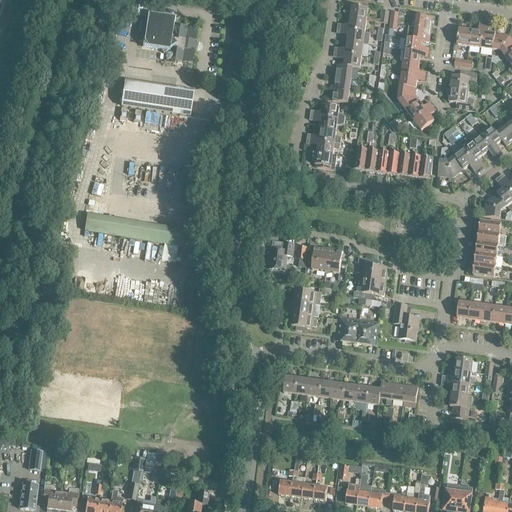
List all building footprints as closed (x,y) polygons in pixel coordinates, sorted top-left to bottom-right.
[(352,7),(351,19),(367,22),(368,9),(352,7)] [(177,48),(175,61),(192,64),(194,51),(197,52),(199,41),(196,41),(198,28),(180,25),(178,39),(172,39),(175,19),(148,15),(143,47),(160,50),(164,54),(173,47),(177,48)] [(417,16),(415,28),(431,30),(433,18),(417,16)] [(365,33),(367,22),(351,19),(350,26),(347,26),(346,31),(365,33)] [(430,43),(431,30),(415,28),(409,27),(407,39),(423,41),(423,42),(430,43)] [(469,48),(472,32),(459,30),(457,46),(469,48)] [(469,48),(481,49),(484,31),(479,30),(478,33),(472,32),(469,48)] [(363,45),(365,33),(346,31),(346,36),(348,36),(347,43),(363,45)] [(481,49),(493,51),(496,35),(488,34),(489,31),(484,31),(481,49)] [(493,51),(501,52),(510,37),(496,35),(493,51)] [(511,52),(511,39),(510,37),(501,52),(505,58),(509,55),(511,52)] [(400,50),(405,51),(424,53),(424,49),(422,48),(423,42),(423,41),(407,39),(406,40),(401,40),(400,50)] [(344,50),(343,55),(362,57),(363,45),(347,43),(346,50),(344,50)] [(405,51),(403,63),(419,65),(420,58),(423,59),(424,53),(405,51)] [(344,67),(353,68),(353,69),(360,69),(362,57),(343,55),(343,60),(345,60),(344,67)] [(403,63),(402,74),(420,77),(421,72),(418,72),(419,65),(403,63)] [(337,66),(335,78),(351,80),(353,69),(353,68),(344,67),(337,66)] [(463,79),(453,78),(451,91),(469,93),(470,86),(476,87),(477,75),(464,73),(463,79)] [(402,74),(400,87),(416,89),(417,82),(420,82),(420,77),(402,74)] [(335,78),(334,90),(350,92),(351,80),(335,78)] [(122,107),(189,117),(193,91),(126,81),(122,107)] [(407,112),(420,102),(415,97),(416,89),(400,87),(398,101),(407,112)] [(348,104),(350,92),(334,90),(332,102),(348,104)] [(468,100),(469,93),(451,91),(449,103),(460,105),(459,111),(472,113),(474,101),(468,100)] [(420,102),(407,112),(414,122),(433,108),(430,104),(424,108),(420,102)] [(320,113),(319,117),(345,121),(346,117),(343,117),(343,115),(339,115),(340,108),(324,106),(323,113),(320,113)] [(433,108),(414,122),(411,124),(414,128),(417,126),(422,132),(434,122),(430,116),(436,112),(433,108)] [(501,114),(497,110),(492,114),(496,118),(501,114)] [(341,126),(342,125),(345,125),(345,121),(319,117),(319,123),(321,123),(320,130),(336,132),(337,126),(341,126)] [(477,123),(474,119),(469,123),(472,127),(477,123)] [(399,133),(402,131),(395,121),(390,125),(396,133),(399,133)] [(454,127),(449,132),(452,136),(458,132),(454,127)] [(506,147),(511,143),(511,134),(506,127),(497,134),(497,135),(502,141),(502,142),(506,147)] [(497,146),(502,142),(502,141),(497,135),(497,134),(493,129),(483,136),(494,151),(498,148),(497,146)] [(335,144),(336,132),(320,130),(319,137),(317,136),(316,141),(335,144)] [(490,154),(494,151),(483,136),(473,143),(483,156),(489,152),(490,154)] [(469,147),(463,151),(475,166),(479,162),(478,160),(483,156),(473,143),(469,138),(465,141),(469,147)] [(318,147),(317,154),(333,156),(334,150),(340,151),(341,145),(335,144),(316,141),(315,146),(318,147)] [(355,171),(366,173),(369,152),(358,150),(355,171)] [(471,168),(475,166),(463,151),(454,158),(464,171),(470,166),(471,168)] [(380,153),(369,152),(366,173),(377,174),(380,153)] [(377,174),(387,176),(390,155),(380,153),(377,174)] [(335,172),(337,156),(333,156),(317,154),(315,166),(317,166),(317,169),(335,172)] [(387,176),(398,177),(401,156),(390,155),(387,176)] [(398,177),(409,178),(412,158),(401,156),(398,177)] [(422,159),(412,158),(409,178),(420,180),(422,159)] [(454,158),(448,162),(453,179),(464,171),(454,158)] [(434,161),(422,159),(420,180),(431,181),(434,161)] [(438,177),(453,179),(448,162),(440,161),(438,177)] [(503,190),(497,194),(507,207),(511,203),(511,193),(505,185),(501,188),(503,190)] [(497,194),(486,203),(501,212),(507,207),(497,194)] [(500,220),(501,212),(486,203),(484,218),(500,220)] [(183,248),(186,231),(88,215),(85,232),(183,248)] [(481,222),(479,232),(500,235),(502,225),(481,222)] [(499,246),(500,235),(479,232),(478,244),(499,246)] [(273,243),(272,250),(271,250),(269,270),(285,272),(287,256),(293,257),(294,245),(273,243)] [(478,244),(476,254),(497,257),(499,246),(478,244)] [(298,247),(296,260),(300,261),(307,262),(308,258),(308,255),(309,248),(298,247)] [(313,271),(326,273),(329,250),(315,248),(314,259),(308,258),(307,262),(305,277),(312,278),(313,271)] [(343,252),(329,250),(326,273),(339,275),(338,282),(344,283),(347,264),(341,263),(343,252)] [(476,254),(475,265),(496,268),(497,257),(476,254)] [(366,267),(364,280),(386,283),(388,269),(377,267),(378,262),(359,259),(358,266),(366,267)] [(494,279),(496,268),(475,265),(474,276),(494,279)] [(384,297),(386,283),(364,280),(362,294),(354,293),(354,299),(359,300),(363,300),(366,301),(371,302),(372,296),(384,297)] [(330,298),(332,290),(320,288),(319,294),(297,291),(296,303),(315,305),(315,306),(320,307),(322,296),(330,298)] [(65,293),(62,312),(72,313),(76,294),(65,293)] [(76,294),(72,313),(84,315),(87,296),(76,294)] [(87,296),(84,315),(95,317),(98,298),(87,296)] [(98,298),(95,317),(106,319),(109,300),(98,298)] [(109,300),(106,319),(117,321),(120,302),(109,300)] [(120,302),(117,321),(128,323),(130,304),(120,302)] [(314,318),(315,305),(296,303),(294,315),(314,318)] [(457,319),(470,321),(473,305),(459,303),(457,319)] [(130,304),(128,323),(139,324),(140,314),(141,306),(130,304)] [(411,307),(397,305),(394,325),(401,326),(399,338),(416,341),(418,328),(419,321),(409,319),(411,307)] [(484,306),(473,305),(470,321),(482,322),(484,306)] [(141,306),(140,314),(158,318),(160,309),(141,306)] [(482,322),(493,324),(495,308),(484,306),(482,322)] [(493,324),(505,325),(507,309),(495,308),(493,324)] [(140,314),(139,324),(157,327),(158,318),(140,314)] [(296,331),(307,332),(308,329),(312,330),(312,328),(316,328),(318,321),(313,320),(314,318),(294,315),(292,327),(296,328),(296,331)] [(340,321),(338,334),(337,342),(356,345),(359,322),(340,319),(340,321)] [(379,324),(359,322),(356,345),(376,347),(379,324)] [(48,338),(45,369),(56,371),(60,339),(48,338)] [(60,339),(56,371),(68,372),(72,341),(60,339)] [(72,341),(68,372),(80,374),(84,343),(72,341)] [(84,343),(80,374),(92,376),(96,345),(84,343)] [(96,345),(92,376),(104,377),(107,347),(96,345)] [(107,347),(104,377),(116,379),(119,348),(107,347)] [(119,348),(116,379),(128,380),(131,350),(119,348)] [(131,350),(128,380),(138,384),(140,374),(141,363),(143,352),(131,350)] [(143,352),(141,363),(165,366),(166,355),(143,352)] [(457,359),(455,371),(471,373),(473,361),(457,359)] [(141,363),(140,374),(163,376),(165,366),(141,363)] [(45,369),(41,393),(53,395),(56,371),(45,369)] [(56,371),(53,395),(65,396),(68,372),(56,371)] [(452,378),(451,383),(469,385),(475,386),(476,380),(470,379),(471,373),(455,371),(454,378),(452,378)] [(68,372),(65,396),(76,398),(80,374),(68,372)] [(80,374),(76,398),(88,400),(92,376),(80,374)] [(140,374),(138,384),(161,387),(163,376),(140,374)] [(92,376),(88,400),(100,401),(104,377),(92,376)] [(104,377),(100,401),(111,403),(116,379),(104,377)] [(284,393),(296,395),(298,379),(286,377),(284,393)] [(116,379),(111,403),(123,405),(128,380),(116,379)] [(311,381),(298,379),(296,395),(308,397),(311,381)] [(128,380),(123,405),(135,406),(136,395),(138,384),(128,380)] [(323,382),(311,381),(308,397),(320,398),(323,382)] [(320,398),(332,400),(334,384),(323,382),(320,398)] [(380,399),(392,401),(395,385),(382,383),(381,390),(382,390),(380,399)] [(453,388),(452,395),(468,397),(469,385),(451,383),(450,388),(453,388)] [(138,384),(136,395),(160,397),(161,387),(138,384)] [(346,386),(334,384),(332,400),(344,402),(346,386)] [(406,387),(395,385),(392,401),(404,403),(406,387)] [(344,402),(356,403),(358,387),(346,386),(344,402)] [(356,403),(368,405),(370,389),(358,387),(356,403)] [(418,388),(406,387),(404,403),(416,404),(418,388)] [(381,390),(370,389),(368,405),(380,407),(380,399),(382,390),(381,390)] [(136,395),(135,406),(158,408),(160,397),(136,395)] [(468,397),(452,395),(450,407),(454,408),(452,418),(468,421),(470,410),(471,410),(473,398),(468,397)] [(0,448),(4,449),(4,448),(8,449),(9,446),(9,443),(5,442),(6,442),(0,441),(0,448)] [(446,442),(445,451),(457,453),(458,444),(448,443),(446,442)] [(31,452),(29,471),(40,473),(42,453),(31,452)] [(503,455),(496,454),(495,464),(502,465),(503,455)] [(132,472),(134,472),(141,473),(144,474),(144,469),(146,460),(134,458),(132,472)] [(117,460),(109,459),(108,467),(115,468),(117,460)] [(144,474),(160,476),(162,462),(146,460),(144,469),(144,474)] [(293,482),(291,497),(303,499),(305,485),(306,480),(298,478),(300,466),(296,465),(295,472),(294,478),(293,482)] [(349,467),(341,466),(339,480),(347,481),(349,467)] [(369,508),(372,490),(372,488),(367,487),(368,477),(362,476),(361,482),(357,506),(369,508)] [(135,502),(138,486),(139,486),(140,478),(133,477),(132,484),(130,484),(127,501),(135,502)] [(281,482),(279,496),(291,497),(293,482),(288,481),(287,483),(281,482)] [(346,505),(357,506),(361,482),(357,481),(356,487),(348,486),(348,489),(344,488),(342,503),(346,503),(346,505)] [(19,510),(31,511),(35,511),(39,486),(22,484),(19,510)] [(305,485),(303,499),(315,500),(317,487),(316,487),(316,485),(311,484),(310,486),(305,485)] [(404,511),(416,511),(420,486),(420,485),(416,484),(415,495),(407,494),(407,499),(404,511)] [(500,492),(499,501),(496,511),(508,511),(509,505),(510,500),(504,499),(505,492),(504,492),(505,486),(501,485),(500,492)] [(54,487),(44,486),(42,503),(48,503),(46,511),(58,511),(61,493),(53,492),(54,487)] [(416,511),(428,511),(431,498),(431,497),(424,496),(426,487),(420,486),(416,511)] [(444,511),(448,511),(447,511),(456,511),(460,487),(448,486),(444,511)] [(317,487),(315,500),(326,502),(328,488),(317,487)] [(460,487),(456,511),(469,511),(473,489),(460,487)] [(68,494),(61,493),(58,511),(70,511),(71,507),(77,507),(79,490),(69,489),(68,494)] [(439,502),(440,490),(434,489),(432,501),(439,502)] [(382,499),(387,500),(388,494),(386,494),(387,492),(372,490),(369,508),(381,510),(382,499)] [(176,493),(170,491),(168,505),(173,506),(176,493)] [(185,511),(200,511),(201,505),(207,506),(209,493),(199,491),(197,504),(187,503),(185,511)] [(112,492),(110,502),(109,511),(121,511),(123,499),(117,498),(118,493),(112,492)] [(399,511),(404,511),(407,499),(401,498),(401,496),(390,494),(390,500),(394,501),(393,511),(399,511)] [(484,511),(496,511),(499,501),(494,501),(492,500),(492,497),(487,496),(484,511)] [(140,511),(153,511),(154,508),(156,499),(151,498),(150,502),(143,501),(142,501),(141,506),(140,511)] [(85,511),(97,511),(99,501),(87,499),(85,511)] [(97,511),(109,511),(110,502),(99,501),(97,511)]
